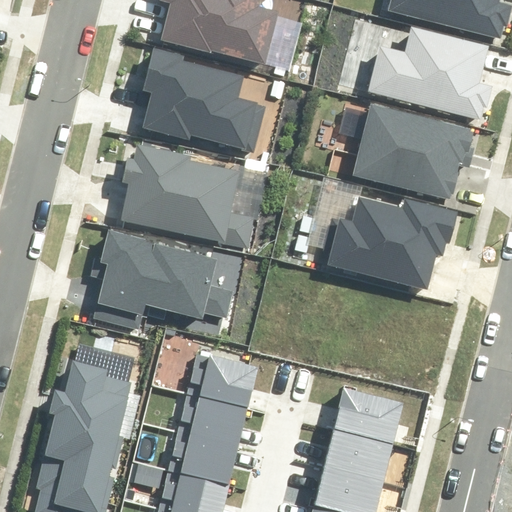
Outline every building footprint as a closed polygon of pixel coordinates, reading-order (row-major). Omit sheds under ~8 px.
[(258,0),(159,0),(159,2),(170,5),(161,38),(265,64),(279,11),(257,5),(258,0)] [(500,0),(389,0),(388,10),(499,35),(502,23),(511,25),(511,20),(511,3),(500,1),(500,0)] [(367,93),(480,119),(482,108),(487,109),(492,88),(475,84),(485,46),(409,28),(404,49),(379,43),(367,93)] [(183,55),(153,47),(142,89),(153,92),(143,129),(191,141),(192,136),(254,152),(266,106),(237,99),(242,76),(181,60),(183,55)] [(120,220),(249,249),(256,218),(231,213),(241,169),(191,158),(193,153),(140,141),(136,162),(129,160),(124,182),(128,183),(120,220)] [(217,261),(109,233),(102,260),(91,258),(86,278),(103,282),(93,318),(138,329),(144,302),(203,317),(204,311),(227,317),(234,291),(211,285),(217,261)] [(222,511),(257,370),(194,355),(156,511),(222,511)] [(105,369),(74,361),(67,392),(55,389),(30,492),(35,494),(31,511),(107,511),(115,478),(110,477),(112,465),(119,468),(127,435),(121,434),(133,381),(104,374),(105,369)] [(345,390),(313,511),(375,511),(403,405),(345,390)]
